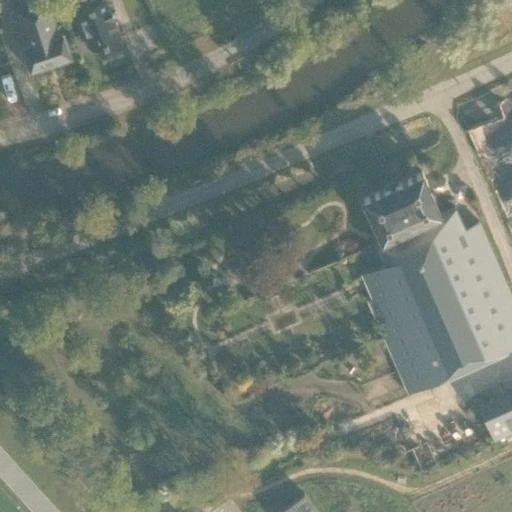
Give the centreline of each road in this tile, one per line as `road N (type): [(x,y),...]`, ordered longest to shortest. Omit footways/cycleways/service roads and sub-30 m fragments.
road 1 (unclassified): [(0,275),(511,58)]
road 2 (tertiary): [(0,135),(176,79),(312,0)]
